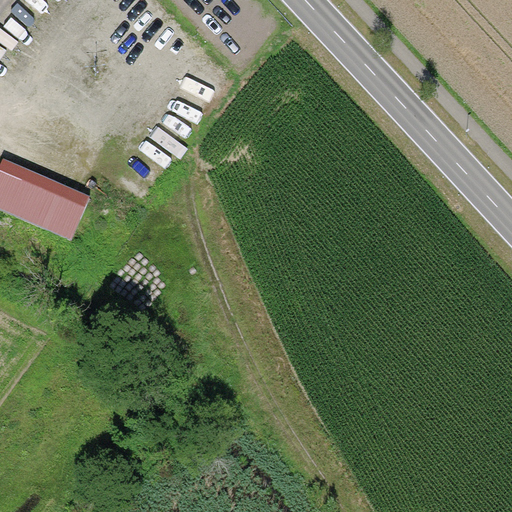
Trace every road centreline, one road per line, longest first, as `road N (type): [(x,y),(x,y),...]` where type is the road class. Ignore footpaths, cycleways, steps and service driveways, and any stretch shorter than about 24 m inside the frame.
road 1 (track): [(0,252),(65,271),(191,133),(289,0)]
road 2 (track): [(191,133),(183,191),(200,254),(246,366),(335,511)]
road 3 (primary): [(511,226),(301,0)]
